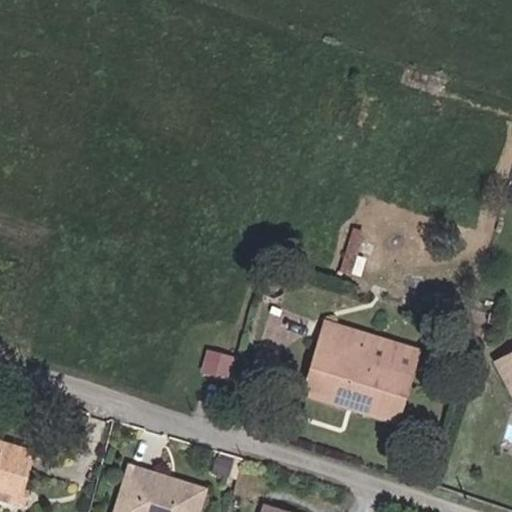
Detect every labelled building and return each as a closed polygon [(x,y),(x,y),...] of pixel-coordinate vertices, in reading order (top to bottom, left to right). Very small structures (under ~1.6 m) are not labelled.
[(410,71),(407,85),(415,87),(412,97),(436,104),(434,111),(445,113),(454,84),(410,71)] [(356,233),(343,275),(356,277),(366,236),(356,233)] [(316,389),(364,403),(361,415),(394,426),(409,376),(370,364),(377,339),(323,323),(316,347),(327,351),(316,389)] [(316,389),(327,351),(316,347),(301,397),(361,415),(364,403),(316,389)] [(207,349),(204,370),(232,375),(236,353),(207,349)] [(511,352),(499,359),(511,384),(511,352)] [(137,429),(124,425),(117,449),(131,453),(137,429)] [(0,452),(0,507),(14,511),(30,461),(0,452)] [(197,511),(204,493),(129,470),(116,511),(197,511)]
